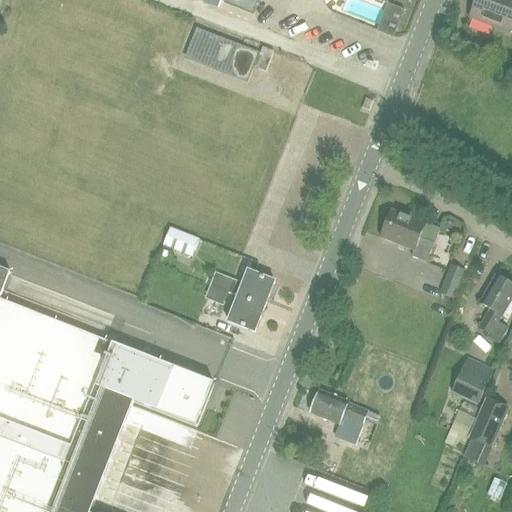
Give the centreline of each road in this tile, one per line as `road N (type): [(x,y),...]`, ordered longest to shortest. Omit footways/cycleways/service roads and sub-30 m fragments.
road 1 (unclassified): [(231,511),(367,166)]
road 2 (unclassified): [(367,166),(433,0)]
road 3 (unclassified): [(511,246),(367,166)]
